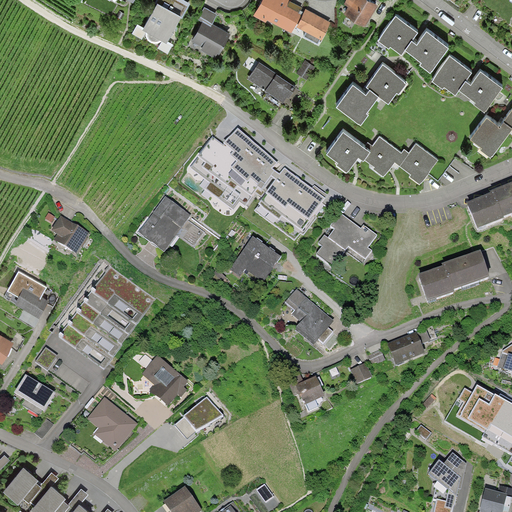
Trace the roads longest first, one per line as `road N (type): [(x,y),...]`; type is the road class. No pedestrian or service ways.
road 1 (residential): [(511,299),(463,304),(321,363),(296,365),(232,306),(141,265),(73,200),(0,172)]
road 2 (residential): [(511,168),(450,194),(374,200),(341,190),(246,115),(114,48)]
road 3 (residential): [(132,511),(95,479),(0,433)]
